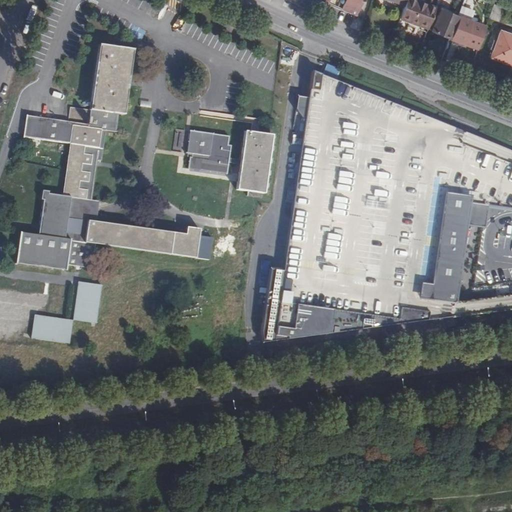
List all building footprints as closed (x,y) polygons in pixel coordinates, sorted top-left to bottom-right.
[(322,0),(356,15),(361,2),(356,0),(322,0)] [(428,28),(435,7),(420,1),(419,4),(406,0),(405,0),(404,5),(400,18),(428,28)] [(498,21),(503,7),(493,4),(488,17),(498,21)] [(462,7),(459,16),(472,20),(475,11),(462,7)] [(464,20),(441,10),(433,31),(451,39),(454,32),(458,33),(464,20)] [(491,57),(511,64),(511,35),(501,31),(491,57)] [(19,231),(15,261),(64,268),(65,261),(91,265),(94,241),(86,239),(89,219),(97,154),(103,155),(106,128),(116,129),(118,111),(121,111),(128,50),(98,46),(90,107),(71,105),(68,119),(26,115),(24,134),(69,140),(61,195),(47,193),(48,190),(41,189),(40,197),(44,197),(39,234),(19,231)] [(326,63),(324,71),(339,75),(341,68),(326,63)] [(511,158),(310,77),(306,103),(295,102),(294,115),(299,122),(303,123),(281,274),(268,272),(259,335),(261,346),(449,320),(503,312),(511,310),(511,298),(505,300),(452,304),(465,206),(511,212),(511,158)] [(228,159),(241,161),(241,157),(210,153),(212,132),(190,129),(187,149),(191,150),(188,164),(227,170),(228,159)] [(241,157),(241,161),(237,187),(263,190),(272,133),(245,130),(241,157)] [(86,239),(94,241),(195,254),(198,228),(186,226),(185,232),(89,219),(86,239)] [(97,319),(102,281),(78,278),(73,316),(97,319)] [(32,335),(70,340),(73,316),(34,311),(32,335)]
